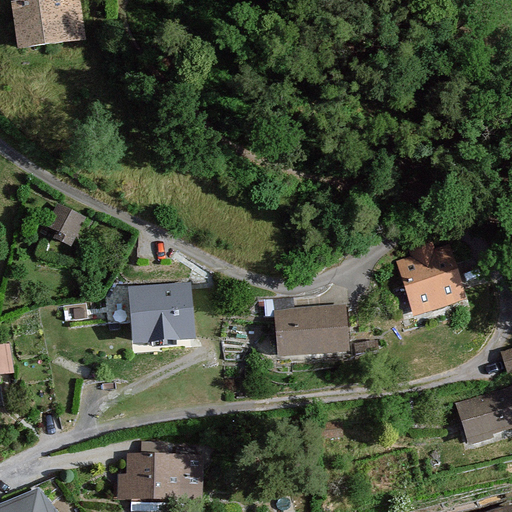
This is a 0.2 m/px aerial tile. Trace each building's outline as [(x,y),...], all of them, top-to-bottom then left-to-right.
[(81,38),(76,0),(45,0),(14,4),(19,47),(81,38)] [(85,217),(57,205),(45,233),(72,245),(85,217)] [(413,250),(417,263),(396,270),(413,316),(466,297),(450,251),(438,255),(433,242),(413,250)] [(133,346),(198,340),(192,282),(127,289),(133,346)] [(345,304),(275,309),(278,356),(349,351),(345,304)] [(0,372),(13,371),(9,344),(0,345),(0,372)] [(491,440),(489,434),(511,426),(511,386),(451,406),(466,448),(491,440)] [(313,425),(314,440),(337,440),(337,424),(313,425)] [(120,494),(119,511),(155,511),(155,496),(198,496),(198,459),(120,458),(120,476),(109,476),(109,494),(120,494)] [(56,511),(40,492),(0,507),(0,511),(56,511)]
